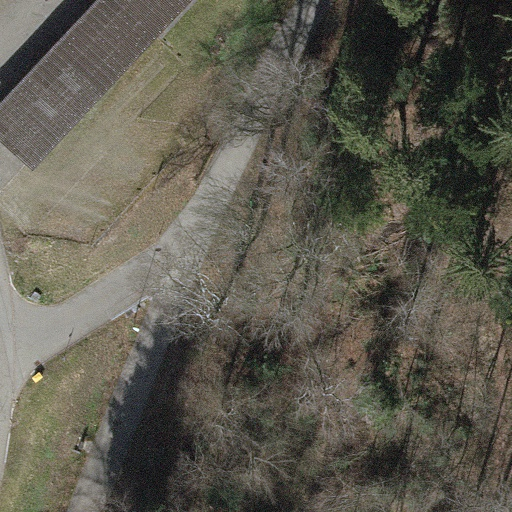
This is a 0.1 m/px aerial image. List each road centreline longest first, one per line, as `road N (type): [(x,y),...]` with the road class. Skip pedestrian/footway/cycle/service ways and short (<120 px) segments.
road 1 (track): [(192,246),(88,511)]
road 2 (track): [(315,0),(300,16),(192,246)]
road 3 (track): [(192,246),(0,363)]
road 4 (track): [(511,364),(483,511)]
